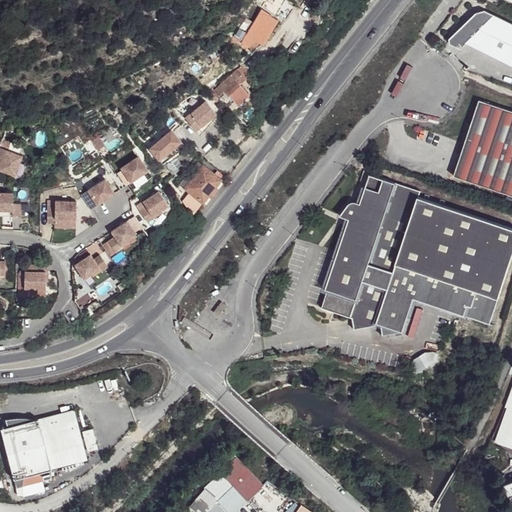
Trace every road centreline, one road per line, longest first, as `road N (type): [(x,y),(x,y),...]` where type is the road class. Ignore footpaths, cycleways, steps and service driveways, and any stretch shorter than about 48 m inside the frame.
road 1 (residential): [(353,511),(142,322)]
road 2 (secondary): [(263,180),(405,0)]
road 3 (unknown): [(233,344),(327,338),(392,349),(406,346),(421,320)]
road 4 (secondary): [(387,0),(273,142)]
road 5 (residential): [(273,142),(225,162),(213,154),(232,136),(227,123),(203,141),(186,133)]
road 6 (secondary): [(0,373),(71,361),(142,322)]
road 7 (secondary): [(142,322),(239,209)]
road 8 (secondary): [(225,199),(166,278),(131,309)]
road 9 (secondary): [(131,309),(63,347),(0,361)]
